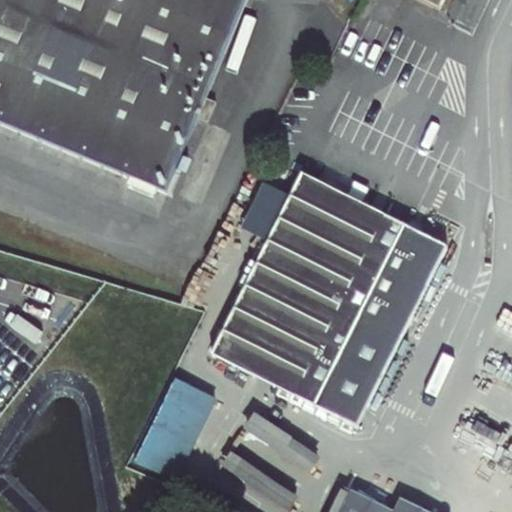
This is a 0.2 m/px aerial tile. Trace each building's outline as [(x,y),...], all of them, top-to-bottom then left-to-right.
[(0,0),(0,127),(166,196),(205,101),(214,104),(223,91),(211,86),(225,53),(247,0),(0,0)] [(443,0),(415,0),(438,11),(443,0)] [(237,58),(225,53),(211,86),(223,91),(237,58)] [(447,250),(302,177),(211,358),(357,431),(447,250)] [(154,308),(145,306),(142,317),(151,319),(154,308)] [(182,481),(214,395),(171,379),(139,465),(182,481)] [(309,476),(321,459),(257,413),(235,443),(287,480),(296,466),(309,476)] [(222,474),(270,498),(263,511),(289,511),(299,493),(230,458),(222,474)] [(420,511),(400,502),(395,511),(385,511),(351,494),(342,511),(420,511)]
